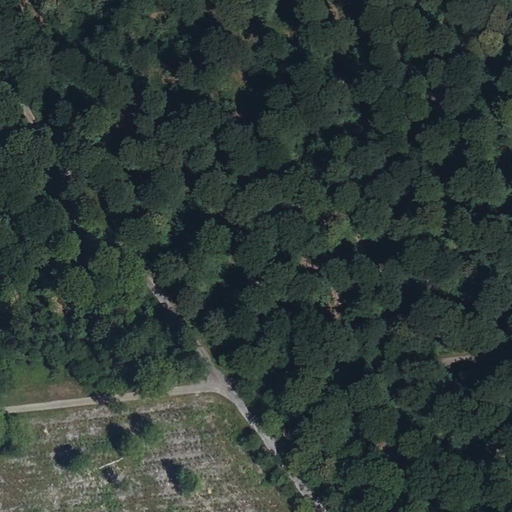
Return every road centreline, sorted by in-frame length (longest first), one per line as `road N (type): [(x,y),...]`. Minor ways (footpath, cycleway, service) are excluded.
road 1 (track): [(316,511),(38,135),(0,58)]
road 2 (track): [(0,414),(511,356)]
